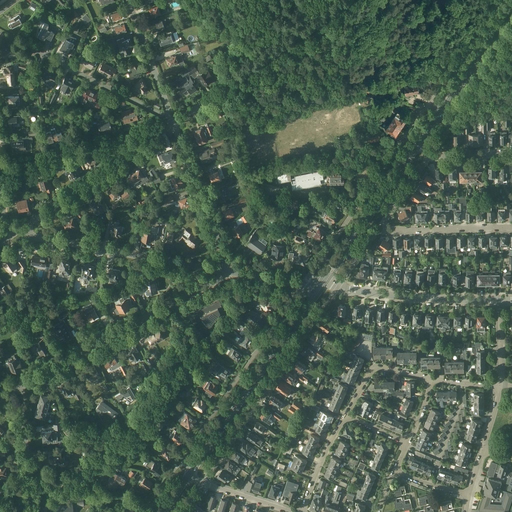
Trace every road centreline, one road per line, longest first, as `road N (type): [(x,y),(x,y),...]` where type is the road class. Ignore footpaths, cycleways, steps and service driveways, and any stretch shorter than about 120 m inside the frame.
road 1 (residential): [(29,489),(97,471),(188,344),(173,302)]
road 2 (residential): [(202,481),(337,287)]
road 3 (primary): [(189,473),(320,285)]
road 4 (residential): [(303,284),(177,465)]
road 5 (residential): [(227,271),(34,237),(24,227)]
road 6 (residential): [(164,116),(0,34)]
road 7 (residential): [(404,138),(303,284)]
road 8 (residential): [(20,387),(173,302)]
road 9 (primary): [(320,285),(416,145)]
road 10 (residential): [(337,287),(499,300)]
road 11 (residential): [(0,172),(142,131),(153,137)]
road 12 (track): [(216,92),(347,0)]
road 13 (residential): [(227,271),(173,123)]
road 14 (residential): [(153,137),(24,227)]
road 15 (unknown): [(275,124),(351,103),(426,102)]
road 16 (residential): [(377,230),(511,227)]
road 17 (primary): [(440,112),(511,11)]
road 18 (residential): [(164,116),(128,0)]
